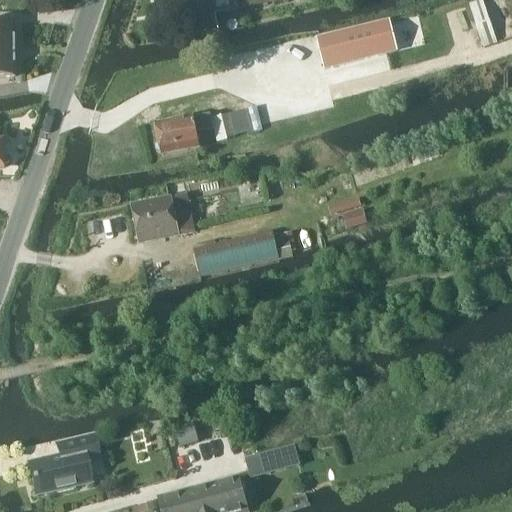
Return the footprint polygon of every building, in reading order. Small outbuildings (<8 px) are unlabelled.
[(238,0),(184,0),(188,19),(195,17),(198,33),(219,29),(216,13),(240,8),(238,0)] [(511,0),(484,0),(468,5),(482,49),(511,39),(511,0)] [(390,22),(318,40),(325,69),(397,52),(390,22)] [(0,48),(13,48),(13,24),(0,23),(0,48)] [(0,48),(0,79),(14,79),(13,48),(0,48)] [(197,134),(214,130),(211,115),(195,118),(194,117),(156,125),(162,157),(201,150),(197,134)] [(0,169),(3,170),(3,167),(5,167),(8,165),(11,161),(9,157),(6,155),(4,155),(4,141),(0,140),(0,169)] [(172,199),(133,207),(140,244),(179,236),(196,233),(188,196),(172,199)] [(350,227),(367,222),(363,211),(346,216),(350,227)] [(201,278),(240,269),(281,260),(275,232),(194,251),(201,278)] [(175,431),(181,449),(198,444),(193,425),(175,431)] [(29,466),(36,496),(56,491),(57,494),(74,490),(73,487),(90,484),(85,462),(98,459),(93,438),(57,446),(60,460),(51,462),(51,461),(29,466)] [(250,475),(280,467),(276,453),(246,461),(250,475)] [(248,511),(239,478),(213,485),(214,491),(187,498),(185,493),(160,500),(162,511),(248,511)]
